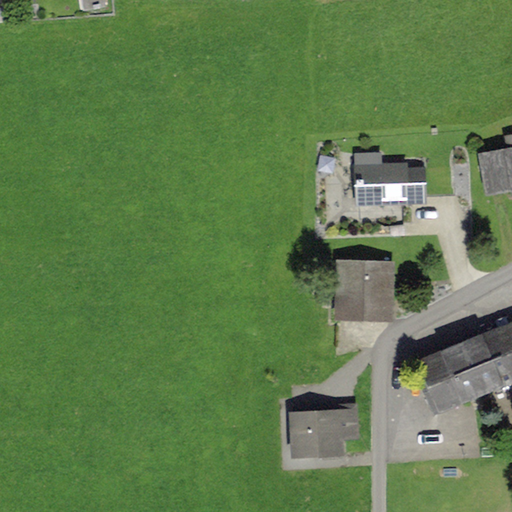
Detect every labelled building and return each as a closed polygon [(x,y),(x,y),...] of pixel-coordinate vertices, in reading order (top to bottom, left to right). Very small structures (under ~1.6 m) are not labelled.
[(107,0),(94,0),(96,14),(109,11),(107,0)] [(480,159),(488,201),(511,195),(511,136),(503,138),(506,154),(480,159)] [(383,154),(354,154),(356,209),(426,207),(425,169),(408,170),(408,164),(383,165),(383,154)] [(395,326),(397,267),(337,265),(335,324),(395,326)] [(511,327),(416,369),(438,419),(511,387),(511,327)] [(333,415),(290,417),(293,463),(345,460),(344,443),(359,443),(357,406),(332,407),(333,415)]
